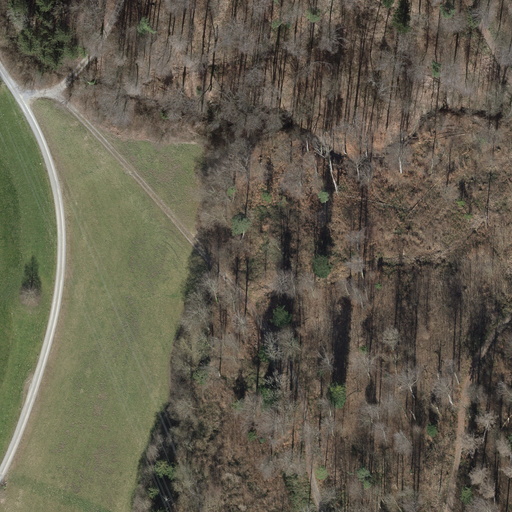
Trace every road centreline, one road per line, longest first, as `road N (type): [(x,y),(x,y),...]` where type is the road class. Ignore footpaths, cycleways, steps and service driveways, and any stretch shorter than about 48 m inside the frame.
road 1 (track): [(321,511),(302,392),(230,281),(76,110),(50,93),(17,94)]
road 2 (track): [(0,66),(48,156),(61,238),(51,330),(0,477)]
road 3 (track): [(511,311),(472,368),(449,511)]
